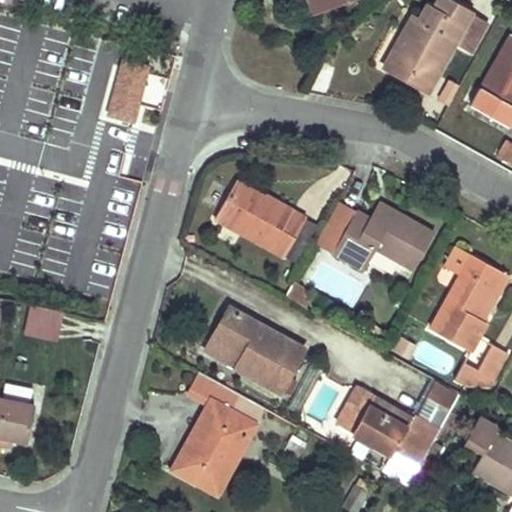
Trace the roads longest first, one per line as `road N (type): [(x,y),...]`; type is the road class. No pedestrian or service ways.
road 1 (residential): [(77,511),(190,101)]
road 2 (residential): [(190,101),(390,132),(511,196)]
road 3 (unknown): [(152,238),(409,387)]
